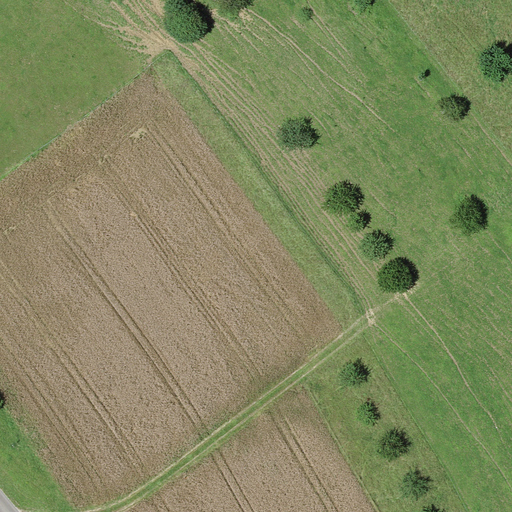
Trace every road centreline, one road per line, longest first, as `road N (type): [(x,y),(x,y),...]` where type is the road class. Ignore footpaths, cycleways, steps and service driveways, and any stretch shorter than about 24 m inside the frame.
road 1 (track): [(110,511),(136,502),(386,311)]
road 2 (track): [(308,367),(399,511)]
